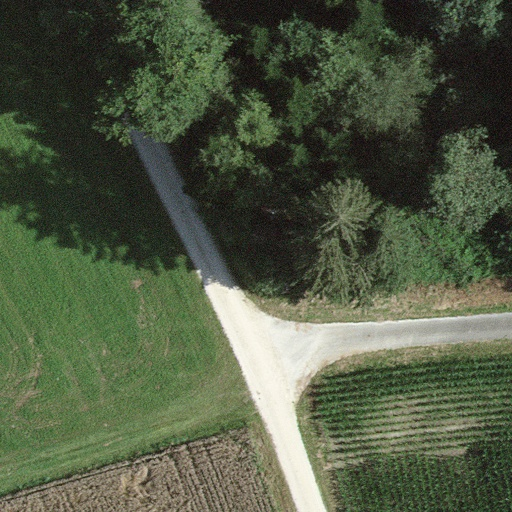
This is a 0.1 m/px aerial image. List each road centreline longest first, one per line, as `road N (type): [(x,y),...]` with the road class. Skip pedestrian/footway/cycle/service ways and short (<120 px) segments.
road 1 (track): [(75,0),(255,364),(309,511)]
road 2 (unclassified): [(511,334),(334,344),(255,364)]
